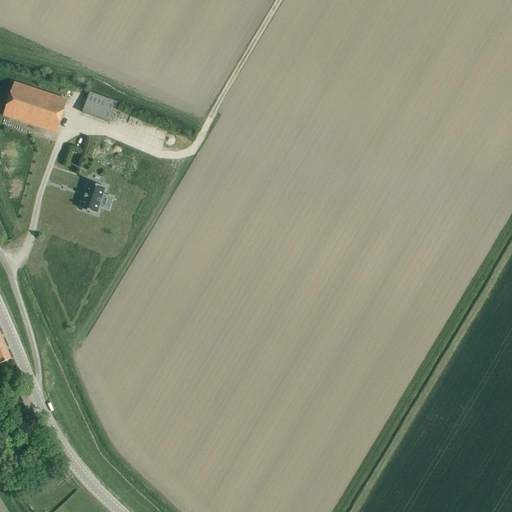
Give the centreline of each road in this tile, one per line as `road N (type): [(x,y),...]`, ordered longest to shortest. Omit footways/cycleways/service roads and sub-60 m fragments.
road 1 (unclassified): [(36,394),(26,324),(0,252)]
road 2 (tertiary): [(118,511),(80,475),(36,394)]
